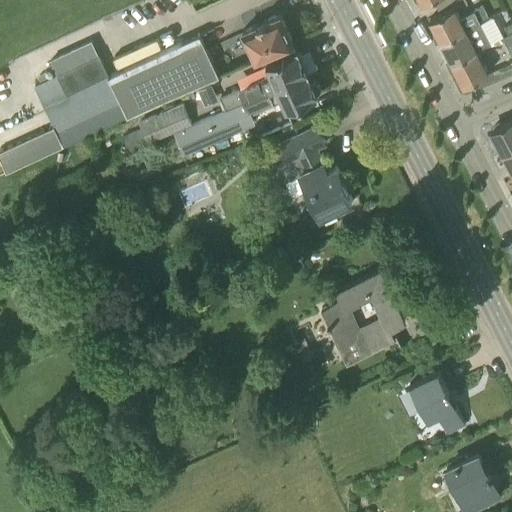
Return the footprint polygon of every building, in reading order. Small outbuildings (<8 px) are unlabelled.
[(441,40),(466,28),(460,16),(457,10),(468,4),(465,0),(449,0),(439,5),(442,12),(430,18),(441,40)] [(474,9),(480,21),(489,16),(484,4),(474,9)] [(256,60),(294,43),(281,13),(243,31),(256,60)] [(452,62),(477,49),(490,43),(479,21),(466,28),(441,40),(452,62)] [(511,31),(509,33),(503,37),(511,54),(511,31)] [(220,76),(200,33),(108,75),(93,41),(51,60),(57,74),(35,84),(54,126),(0,150),(0,157),(6,172),(63,146),(220,76)] [(477,49),(452,62),(464,86),(489,73),(477,49)] [(227,110),(308,73),(306,70),(308,69),(301,52),(299,53),(297,50),(266,64),(271,75),(221,96),(227,110)] [(308,73),(227,110),(174,133),(183,152),(253,121),(250,114),(282,100),(286,110),(318,96),(317,94),(319,93),(322,86),(320,82),(314,80),(311,81),(308,73)] [(129,150),(148,142),(192,123),(183,104),(140,123),(142,129),(124,137),(129,150)] [(503,153),(511,148),(511,118),(491,129),(503,153)] [(329,171),(318,147),(326,143),(318,126),(269,149),(284,182),(300,175),(320,215),(353,199),(337,167),(329,171)] [(244,144),(233,149),(238,161),(249,156),(244,144)] [(511,169),(511,148),(503,153),(511,169)] [(322,307),(349,360),(396,336),(391,326),(406,318),(381,268),(337,290),(341,298),(322,307)] [(453,408),(446,394),(450,392),(439,369),(410,384),(429,421),(440,416),(448,432),(466,423),(457,406),(453,408)] [(495,489),(489,479),(492,477),(479,451),(447,467),(468,510),(500,494),(497,488),(495,489)]
